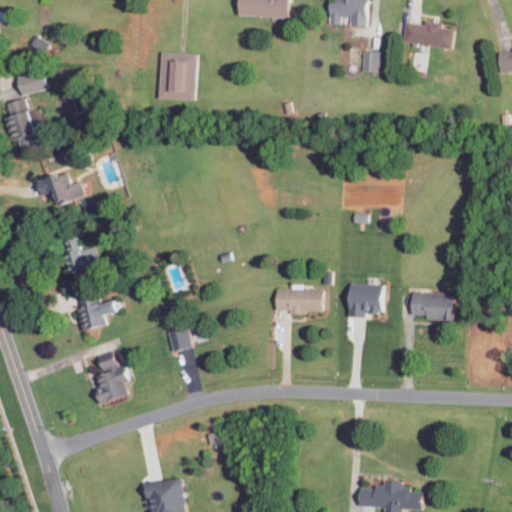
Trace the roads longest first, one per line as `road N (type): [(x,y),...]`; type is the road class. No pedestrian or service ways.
road 1 (residential): [(43,456),(215,398),(295,391),(511,399)]
road 2 (tertiary): [(61,511),(0,326)]
